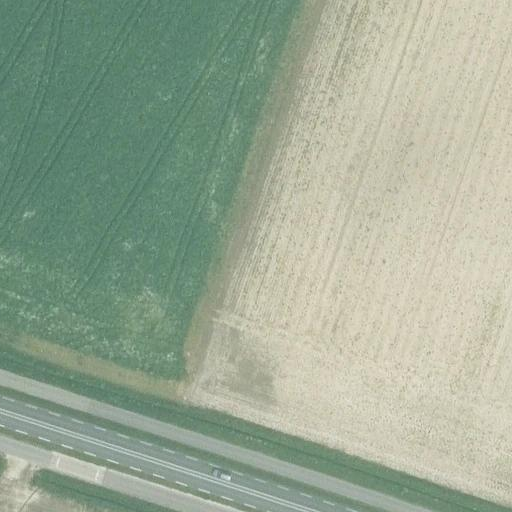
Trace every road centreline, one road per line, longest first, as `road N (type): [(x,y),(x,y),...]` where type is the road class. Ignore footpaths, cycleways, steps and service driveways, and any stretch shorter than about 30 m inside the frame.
road 1 (unclassified): [(0,379),(410,511)]
road 2 (primary): [(293,511),(0,414)]
road 3 (unclassified): [(200,511),(0,443)]
